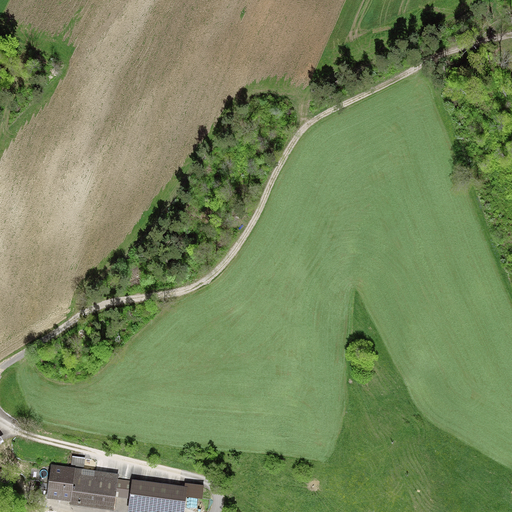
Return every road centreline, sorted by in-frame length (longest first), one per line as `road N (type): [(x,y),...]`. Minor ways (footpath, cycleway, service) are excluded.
road 1 (track): [(0,370),(91,311),(186,291),(210,277),(252,226),(312,114),(422,63),(511,35)]
road 2 (track): [(0,420),(200,479),(218,498),(217,511)]
road 3 (track): [(308,118),(302,99),(281,82),(232,100),(169,203)]
